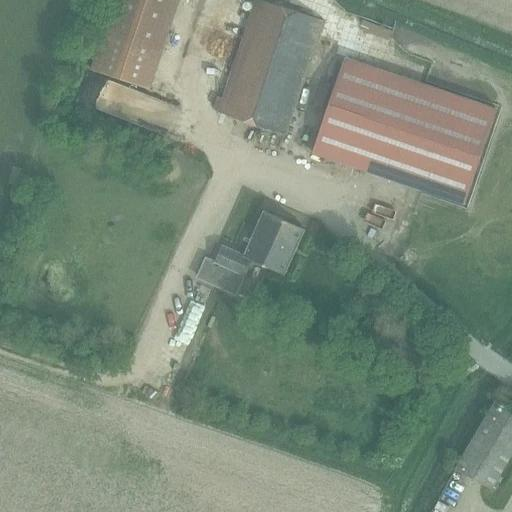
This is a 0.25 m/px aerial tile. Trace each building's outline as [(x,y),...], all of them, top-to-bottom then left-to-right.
[(179,0),(113,0),(91,70),(150,89),(179,0)] [(285,135),(324,21),(262,0),(256,0),(219,113),(285,135)] [(345,58),(313,153),(464,205),(497,110),(345,58)] [(68,206),(60,231),(102,244),(110,219),(68,206)] [(206,259),(198,278),(235,294),(243,276),(245,277),(252,261),(284,275),(304,230),(264,212),(245,256),(223,246),(222,246),(218,244),(210,261),(206,259)] [(203,307),(194,304),(187,328),(208,335),(219,299),(207,295),(203,307)] [(375,322),(368,334),(378,340),(385,327),(375,322)] [(511,408),(497,399),(487,416),(456,468),(491,489),(511,454),(511,408)] [(449,499),(443,511),(464,511),(467,507),(449,499)]
